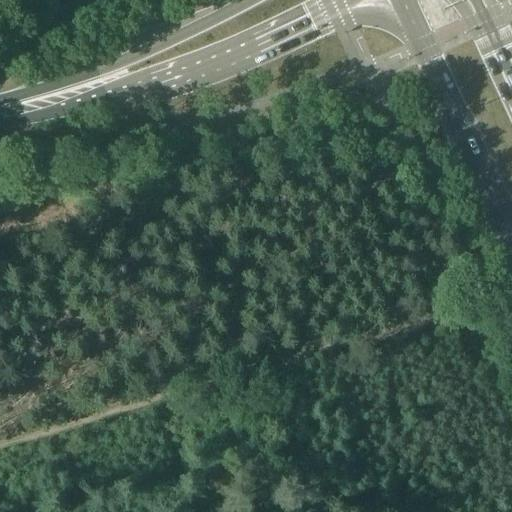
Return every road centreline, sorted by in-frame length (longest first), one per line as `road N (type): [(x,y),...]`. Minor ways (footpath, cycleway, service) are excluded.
road 1 (primary): [(0,121),(125,95),(352,0)]
road 2 (primary): [(252,0),(111,65),(0,101)]
road 3 (primary): [(399,0),(511,242)]
